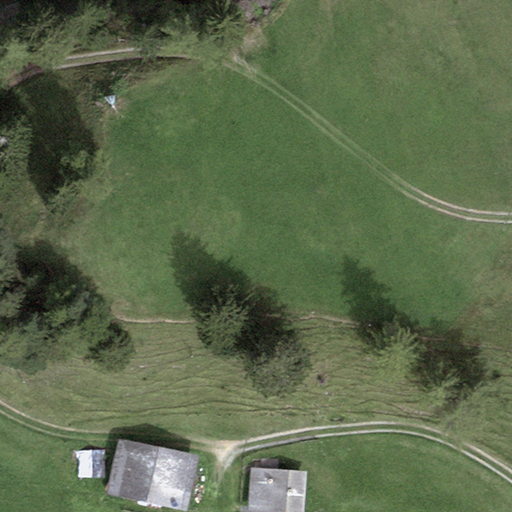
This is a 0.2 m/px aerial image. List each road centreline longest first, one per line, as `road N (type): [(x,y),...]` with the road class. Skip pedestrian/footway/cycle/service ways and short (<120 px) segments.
road 1 (track): [(511,218),(446,207),(398,186),(286,91),(208,50),(175,45),(54,63),(0,87)]
road 2 (track): [(511,480),(407,427),(241,447)]
road 3 (track): [(0,408),(51,431),(241,447)]
